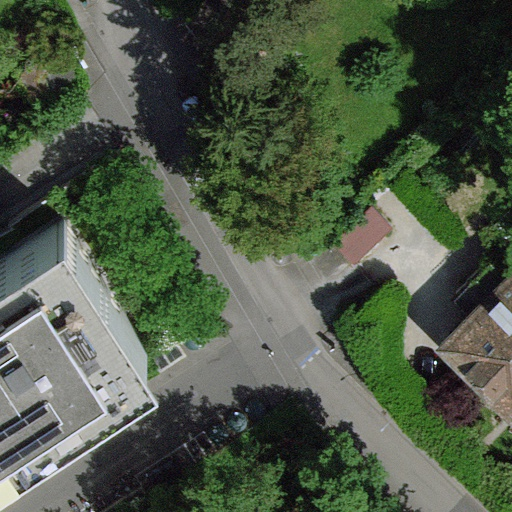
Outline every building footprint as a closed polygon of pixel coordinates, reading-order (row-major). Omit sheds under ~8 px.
[(83,75),(63,41),(18,68),(37,101),(83,75)] [(372,202),(337,237),(358,259),(393,224),(372,202)] [(0,471),(166,365),(74,223),(0,270),(0,471)] [(476,313),(511,278),(511,276),(492,257),(456,293),(476,313)] [(511,278),(476,313),(452,337),(511,396),(511,278)]
